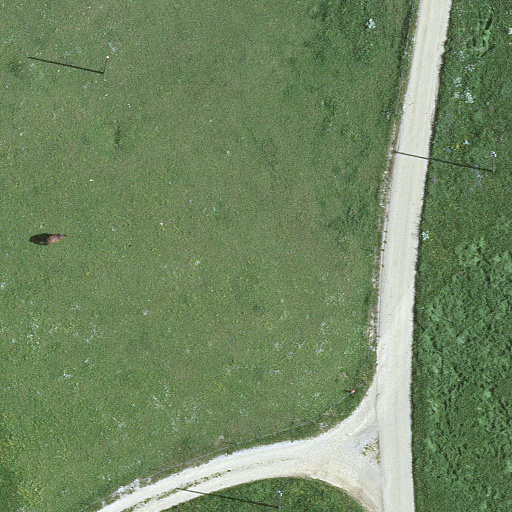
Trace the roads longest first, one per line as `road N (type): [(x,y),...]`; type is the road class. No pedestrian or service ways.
road 1 (track): [(389,511),(383,452),(407,184),(434,0)]
road 2 (track): [(130,511),(200,471),(304,448),(383,452)]
